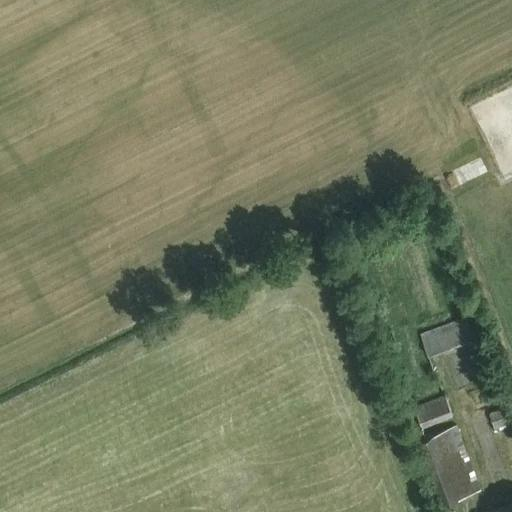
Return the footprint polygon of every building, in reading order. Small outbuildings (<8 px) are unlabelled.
[(429,354),(444,348),(474,337),(466,317),(421,333),(429,354)] [(422,425),(453,415),(446,394),(415,405),(422,425)] [(488,412),(493,428),(511,422),(505,406),(488,412)] [(415,420),(407,423),(415,442),(439,506),(439,505),(448,502),(469,494),(481,490),(456,426),(427,437),(422,425),(418,427),(415,420)] [(448,502),(439,505),(441,511),(452,511),(452,510),(451,510),(448,502)]
